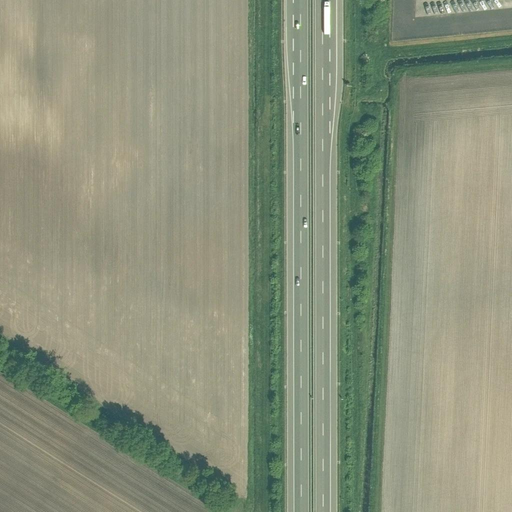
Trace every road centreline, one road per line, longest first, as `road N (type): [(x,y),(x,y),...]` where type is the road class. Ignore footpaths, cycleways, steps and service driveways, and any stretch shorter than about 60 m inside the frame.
road 1 (motorway): [(298,0),(297,511)]
road 2 (motorway): [(321,511),(321,0)]
